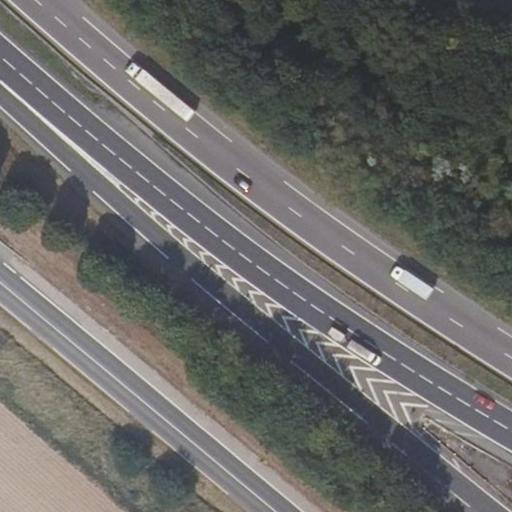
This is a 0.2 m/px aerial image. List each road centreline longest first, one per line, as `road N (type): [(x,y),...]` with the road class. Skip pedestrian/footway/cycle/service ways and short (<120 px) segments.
road 1 (trunk): [(0,80),(65,156),(494,511)]
road 2 (trunk): [(0,54),(230,247),(511,430)]
road 3 (trunk): [(511,358),(256,183),(41,0)]
road 4 (tertiary): [(0,280),(277,511)]
